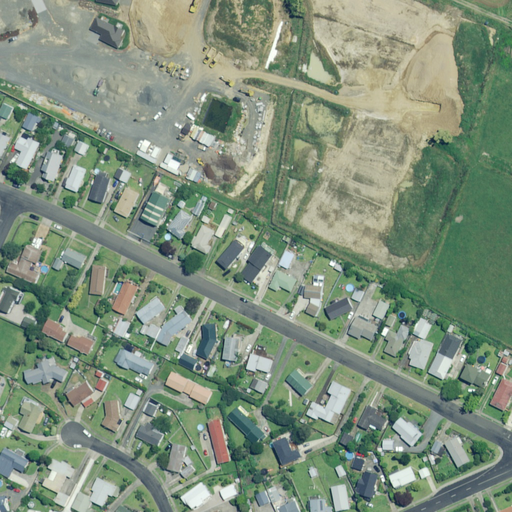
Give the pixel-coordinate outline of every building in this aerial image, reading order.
[(95,17),(89,29),(102,35),(100,39),(118,47),(125,31),(95,17)] [(30,109),(18,104),(16,108),(28,113),(30,109)] [(14,109),(4,105),(0,114),(0,115),(9,120),(14,109)] [(32,113),(29,117),(27,116),(23,122),(28,125),(31,120),(34,122),(38,116),(32,113)] [(11,139),(0,133),(0,157),(2,158),(11,139)] [(77,137),(71,134),(69,137),(67,135),(61,144),(70,149),(77,137)] [(29,141),(21,138),(16,149),(23,152),(17,165),(28,170),(41,144),(30,139),(29,141)] [(89,147),(80,142),(75,151),(85,156),(89,147)] [(56,153),(49,150),(42,170),(46,172),(44,178),(55,182),(64,156),(56,153)] [(88,171),(76,166),(67,188),(78,193),(88,171)] [(131,175),(120,169),(116,178),(127,183),(131,175)] [(107,174),(100,171),(91,200),(104,204),(112,180),(106,178),(107,174)] [(176,191),(161,183),(142,219),(158,227),(176,191)] [(32,189),(26,186),(24,193),(29,195),(32,189)] [(141,195),(128,188),(116,212),(129,218),(141,195)] [(206,203),(199,200),(193,213),(199,217),(206,203)] [(193,219),(183,211),(168,230),(182,240),(187,234),(184,231),(193,219)] [(232,218),(226,215),(220,227),(226,230),(232,218)] [(216,232),(204,226),(198,238),(196,237),(191,246),(208,255),(212,248),(208,246),(216,232)] [(247,249),(238,241),(220,263),(229,270),(247,249)] [(38,265),(44,252),(29,245),(19,266),(12,262),(8,272),(36,285),(41,275),(31,271),(34,263),(38,265)] [(275,256),(262,246),(250,261),(252,263),(242,275),(253,284),(275,256)] [(87,258),(69,249),(63,261),(82,270),(87,258)] [(295,256),(286,251),(279,265),(288,270),(295,256)] [(64,262),(58,259),(54,268),(60,271),(64,262)] [(107,267),(95,266),(91,294),(104,296),(107,267)] [(298,281),(279,271),(270,288),(278,292),(281,287),(292,293),(298,281)] [(140,288),(126,282),(113,309),(126,316),(140,288)] [(324,284),(317,283),(317,286),(307,285),(306,298),(311,299),(311,304),(307,313),(316,317),(321,307),(324,284)] [(25,292),(8,285),(4,292),(8,294),(3,305),(0,303),(0,309),(10,314),(16,302),(20,303),(25,292)] [(364,293),(354,288),(352,292),(355,293),(352,299),(360,302),(364,293)] [(354,310),(348,298),(326,309),(332,321),(354,310)] [(106,302),(100,299),(96,309),(101,311),(106,302)] [(167,310),(159,299),(138,314),(146,325),(167,310)] [(390,306),(381,302),(375,316),(384,320),(390,306)] [(193,322),(183,309),(175,316),(176,318),(165,327),(158,341),(170,347),(175,336),(193,322)] [(397,319),(391,316),(386,325),(392,327),(397,319)] [(37,322),(27,318),(23,327),(33,331),(37,322)] [(379,328),(358,318),(350,335),(361,340),(362,336),(373,341),(379,328)] [(432,325),(420,318),(412,334),(424,340),(432,325)] [(64,326),(50,320),(43,333),(64,343),(68,334),(62,330),(64,326)] [(130,325),(120,320),(114,333),(123,338),(130,325)] [(161,329),(151,325),(150,328),(144,326),(141,332),(156,339),(161,329)] [(218,342),(217,325),(206,325),(205,338),(197,354),(209,360),(218,342)] [(412,330),(403,326),(399,335),(391,331),(387,340),(391,342),(385,352),(397,358),(406,340),(406,341),(412,330)] [(234,339),(227,338),(224,358),(240,361),(243,340),(240,340),(241,335),(235,334),(234,339)] [(464,342),(449,334),(429,373),(444,380),(464,342)] [(83,340),(74,336),(69,346),(89,356),(96,343),(84,337),(83,340)] [(190,340),(183,336),(175,350),(182,354),(190,340)] [(425,341),(424,343),(419,341),(418,344),(415,343),(410,358),(413,359),(411,365),(425,370),(434,345),(425,341)] [(155,365),(122,349),(115,363),(129,370),(130,369),(142,374),(143,373),(150,376),(155,365)] [(511,359),(511,356),(501,350),(497,356),(503,359),(496,372),(503,376),(511,359)] [(199,361),(184,354),(179,364),(194,371),(199,361)] [(273,361),(252,355),(246,375),(255,378),(257,369),(269,373),(273,361)] [(38,363),(40,369),(25,375),(30,387),(44,382),(45,385),(53,382),(52,380),(54,378),(63,383),(68,373),(55,367),(52,358),(38,363)] [(80,360),(76,358),(71,367),(76,370),(80,360)] [(217,368),(212,365),(207,376),(212,378),(217,368)] [(486,372),(470,365),(463,379),(486,389),(493,372),(488,369),(486,372)] [(314,387),(298,371),(288,381),(304,397),(314,387)] [(214,393),(173,373),(167,385),(183,393),(184,392),(192,396),(191,397),(208,405),(214,393)] [(109,383),(101,379),(97,388),(104,392),(109,383)] [(269,385),(255,379),(251,388),(264,394),(269,385)] [(511,398),(511,382),(505,379),(491,405),(505,412),(511,398)] [(353,391),(335,382),(329,393),(334,395),(327,410),(314,403),(308,415),(318,420),(319,417),(336,425),(353,391)] [(95,394),(87,383),(76,391),(73,388),(67,395),(76,407),(83,403),(87,409),(95,403),(91,396),(95,394)] [(141,399),(132,394),(126,406),(135,411),(141,399)] [(44,410),(27,401),(21,413),(25,416),(19,428),(32,434),(44,410)] [(121,419),(120,401),(106,402),(107,417),(103,425),(118,433),(122,427),(118,425),(121,419)] [(159,407),(148,402),(144,412),(154,417),(159,407)] [(369,431),(371,428),(376,431),(377,429),(383,432),(389,420),(377,414),(379,410),(370,406),(361,426),(369,431)] [(266,435),(239,408),(229,418),(247,435),(246,437),(256,446),(266,435)] [(18,422),(9,417),(4,426),(13,431),(18,422)] [(409,424),(402,418),(394,428),(403,436),(402,437),(413,447),(424,435),(410,423),(409,424)] [(232,462),(222,420),(209,423),(219,465),(232,462)] [(159,429),(145,422),(138,438),(158,448),(164,435),(158,432),(159,429)] [(350,448),(355,438),(350,435),(351,432),(348,430),(341,443),(350,448)] [(293,451),(288,438),(275,443),(284,467),(303,460),(299,449),(293,451)] [(471,462),(458,438),(446,445),(459,468),(471,462)] [(394,442),(384,441),(384,450),(394,451),(394,442)] [(184,457),(187,447),(174,444),(168,470),(180,473),(183,463),(187,464),(188,466),(193,464),(189,455),(185,457),(184,457)] [(446,449),(435,444),(432,451),(443,457),(446,449)] [(29,464),(5,450),(0,458),(0,473),(9,479),(15,468),(24,473),(29,464)] [(366,461),(355,458),(352,467),(354,468),(353,472),(361,474),(366,461)] [(62,464),(53,460),(49,469),(53,471),(48,481),(46,480),(43,486),(59,494),(67,477),(72,479),(77,469),(63,462),(62,464)] [(196,471),(191,465),(181,473),(186,479),(196,471)] [(347,475),(343,466),(336,469),(341,478),(347,475)] [(315,467),(309,469),(312,478),(318,476),(315,467)] [(417,480),(412,468),(390,477),(396,490),(417,480)] [(430,476),(427,468),(419,471),(423,480),(430,476)] [(380,477),(368,473),(365,481),(360,479),(356,493),(373,499),(380,477)] [(80,493),(73,508),(79,511),(92,511),(93,511),(89,509),(92,502),(104,507),(109,495),(117,498),(121,489),(99,479),(93,491),(95,492),(92,499),(80,493)] [(212,496),(203,484),(183,499),(188,505),(190,504),(195,511),(205,504),(204,502),(212,496)] [(339,511),(351,510),(346,485),(333,487),(337,511),(339,511)] [(238,495),(234,486),(221,491),(225,500),(238,495)] [(282,500),(276,487),(268,491),(273,504),(282,500)] [(271,503),(266,492),(257,496),(261,507),(271,503)] [(70,498),(60,493),(55,502),(65,508),(70,498)] [(254,509),(250,499),(244,501),(248,511),(254,509)] [(327,508),(326,499),(309,500),(310,510),(313,510),(312,511),(332,511),(333,508),(327,508)] [(301,511),(297,502),(280,509),(281,511),(301,511)]
